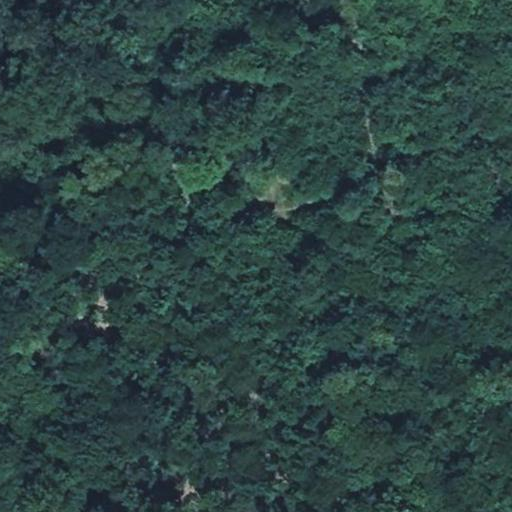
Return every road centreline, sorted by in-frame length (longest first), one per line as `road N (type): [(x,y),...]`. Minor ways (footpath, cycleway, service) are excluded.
road 1 (track): [(0,272),(294,202)]
road 2 (track): [(294,202),(333,176),(511,136)]
